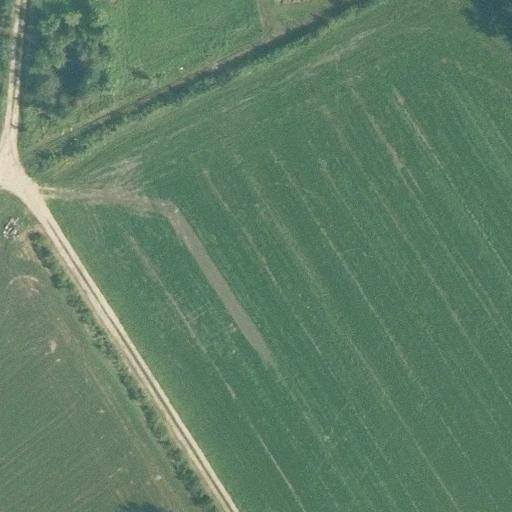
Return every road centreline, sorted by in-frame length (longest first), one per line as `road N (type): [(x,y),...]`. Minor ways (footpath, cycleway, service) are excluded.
road 1 (track): [(11,160),(234,511)]
road 2 (track): [(342,0),(11,160)]
road 3 (track): [(21,0),(11,160)]
